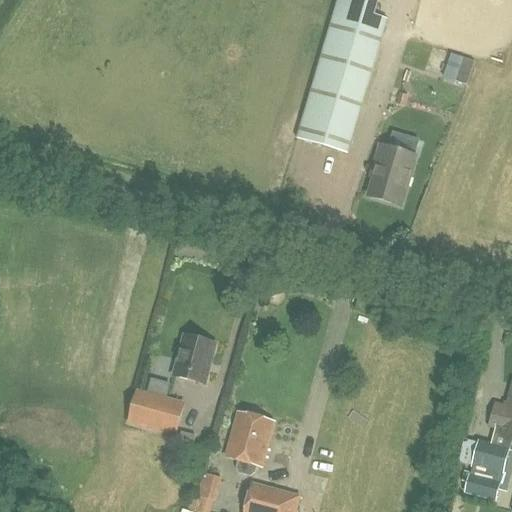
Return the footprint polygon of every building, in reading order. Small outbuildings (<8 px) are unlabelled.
[(348,155),(388,20),(375,17),(380,0),(340,0),(298,140),(348,155)] [(463,59),(455,83),(466,87),(474,63),(463,59)] [(401,95),(397,106),(404,108),(407,97),(401,95)] [(402,207),(416,158),(381,147),(374,170),(377,171),(369,198),(402,207)] [(28,274),(12,319),(39,327),(38,337),(56,342),(63,321),(46,314),(59,283),(28,274)] [(205,385),(216,344),(185,336),(174,377),(205,385)] [(177,438),(187,403),(137,390),(127,425),(177,438)] [(497,429),(492,447),(481,444),(468,493),(497,501),(510,452),(511,452),(511,392),(507,410),(496,407),(491,427),(497,429)] [(262,468),(274,423),(239,414),(227,459),(239,462),(237,469),(239,475),(251,478),(255,474),(257,466),(262,468)] [(181,432),(179,440),(181,441),(194,444),(196,436),(181,432)] [(216,502),(222,479),(204,474),(197,497),(216,502)] [(296,511),(300,497),(254,485),(246,511),(296,511)]
